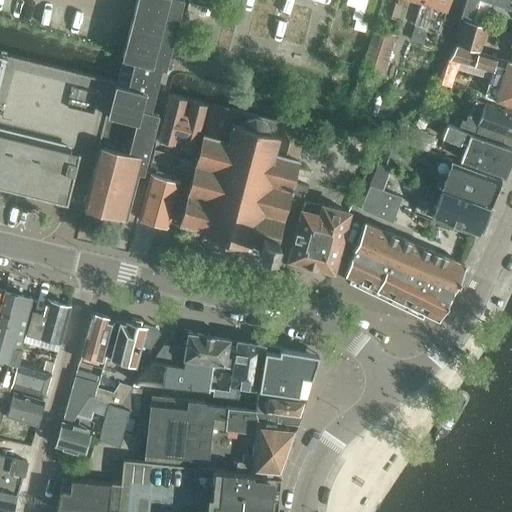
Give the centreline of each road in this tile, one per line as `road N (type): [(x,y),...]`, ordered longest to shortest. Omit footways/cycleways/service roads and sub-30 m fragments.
road 1 (residential): [(395,388),(343,330),(92,265)]
road 2 (residential): [(33,511),(92,265)]
road 3 (tertiary): [(395,388),(460,331),(511,222)]
road 4 (tertiary): [(306,511),(326,450),(395,388)]
